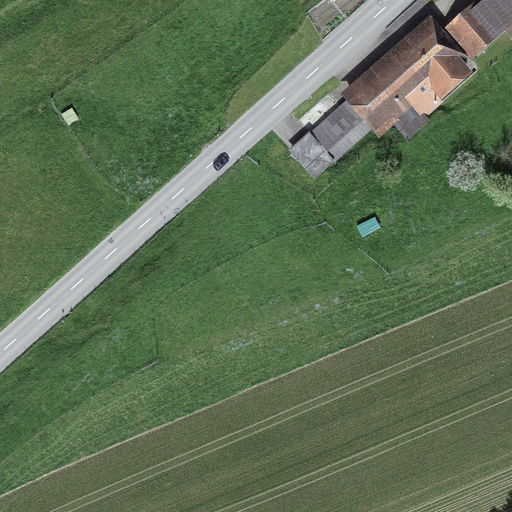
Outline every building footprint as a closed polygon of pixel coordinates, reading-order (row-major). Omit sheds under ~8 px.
[(483,0),(478,0),(445,29),(473,60),(505,32),(511,40),(511,0),(484,0),(484,1),(483,0)] [(427,116),(474,75),(464,63),(468,59),(430,17),(342,96),(346,101),(371,129),(379,138),(393,125),(399,120),(398,119),(413,106),(421,115),(424,113),(427,116)] [(234,96),(243,106),(259,91),(251,82),(234,96)] [(371,129),(346,101),(289,152),(315,180),(371,129)] [(393,125),(408,140),(430,120),(427,116),(424,113),(421,115),(413,106),(398,119),(399,120),(393,125)] [(381,229),(375,218),(359,226),(364,237),(381,229)] [(129,368),(133,375),(151,365),(147,357),(129,368)]
